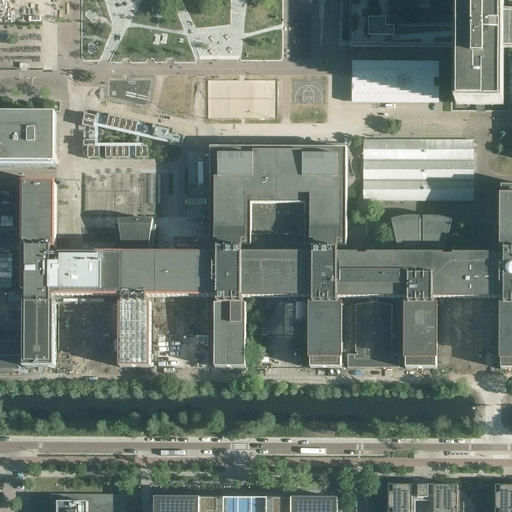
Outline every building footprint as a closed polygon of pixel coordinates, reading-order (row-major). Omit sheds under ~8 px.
[(459,104),(502,104),(502,47),(511,46),(511,0),(352,0),(353,46),(419,46),(459,47),(459,104)] [(165,17),(117,17),(117,63),(165,63),(165,17)] [(434,82),(434,79),(439,79),(439,63),(352,62),(352,86),(352,103),(439,104),(439,88),(434,88),(434,82)] [(299,104),(299,91),(268,90),(267,103),(299,104)] [(142,135),(145,122),(97,112),(96,116),(85,114),(82,125),(94,128),(94,124),(142,135)] [(0,164),(57,165),(57,156),(57,116),(57,115),(6,115),(6,119),(6,120),(0,120),(0,164)] [(149,124),(147,136),(170,141),(169,145),(182,148),(185,135),(172,133),(173,129),(149,124)] [(96,146),(96,134),(83,134),(83,146),(88,146),(88,159),(100,159),(100,146),(96,146)] [(474,202),(474,153),(474,141),(369,141),(363,141),(363,201),(474,202)] [(148,146),(105,146),(106,159),(148,159),(148,146)] [(511,187),(502,187),(502,251),(505,251),(505,257),(498,257),(489,257),(466,257),(454,257),(444,257),(444,254),(448,254),(455,226),(451,225),(452,221),(451,221),(449,220),(448,220),(446,220),(445,219),(443,219),(442,219),(440,218),(439,218),(437,218),(436,218),(434,218),(433,218),(431,218),(430,218),(428,218),(427,218),(425,218),(424,218),(424,221),(420,221),(420,218),(419,218),(417,218),(416,218),(414,218),(413,218),(411,218),(410,218),(408,218),(407,218),(405,218),(404,218),(402,219),(401,219),(399,219),(398,219),(396,220),(395,220),(393,220),(392,221),(393,225),(389,226),(395,253),(399,253),(400,256),(400,257),(390,257),(378,257),(357,257),(347,257),(339,257),(339,250),(344,250),(344,248),(347,248),(348,184),(347,149),(345,149),(345,147),(214,147),(214,149),(211,149),(211,193),(211,248),(213,248),(213,249),(219,250),(219,256),(204,256),(148,256),(148,253),(152,253),(156,226),(153,225),(153,221),(151,221),(150,221),(148,221),(146,220),(144,220),(142,220),(141,220),(139,220),(137,220),(135,220),(133,220),(132,220),(130,220),(128,220),(126,220),(124,220),(123,221),(121,221),(119,221),(120,225),(116,226),(120,253),(124,253),(124,256),(68,256),(53,255),(53,249),(56,249),(56,185),(25,185),(25,292),(28,292),(28,301),(25,301),(25,310),(25,339),(22,339),(18,339),(18,336),(0,336),(0,366),(18,367),(18,364),(25,364),(25,367),(38,367),(40,367),(56,367),(56,364),(56,304),(58,304),(120,304),(120,368),(133,368),(136,368),(151,368),(151,367),(151,361),(151,304),(148,304),(148,297),(219,298),(219,304),(215,304),(215,336),(215,368),(228,368),(231,368),(246,368),(246,305),(243,305),(243,298),(264,298),(264,313),(274,313),(274,298),(284,298),(314,298),(314,305),(311,305),(311,369),(324,369),(327,369),(342,369),(342,368),(342,305),(339,305),(339,298),(371,298),(371,303),(356,305),(356,352),(357,352),(357,355),(348,355),(348,368),(400,368),(400,356),(390,355),(390,352),(392,352),(392,306),(377,303),(378,300),(377,298),(409,298),(409,305),(406,305),(406,368),(406,369),(419,369),(422,369),(432,369),(437,369),(437,305),(434,305),(434,299),(439,299),(444,299),(504,299),(504,306),(501,306),(501,369),(511,369),(511,187)] [(209,368),(209,336),(158,335),(157,368),(209,368)] [(457,511),(458,486),(389,486),(388,511),(457,511)] [(511,511),(511,486),(496,486),(495,511),(511,511)] [(124,511),(125,495),(52,495),(51,511),(124,511)] [(337,511),(338,499),(155,498),(154,511),(337,511)]
